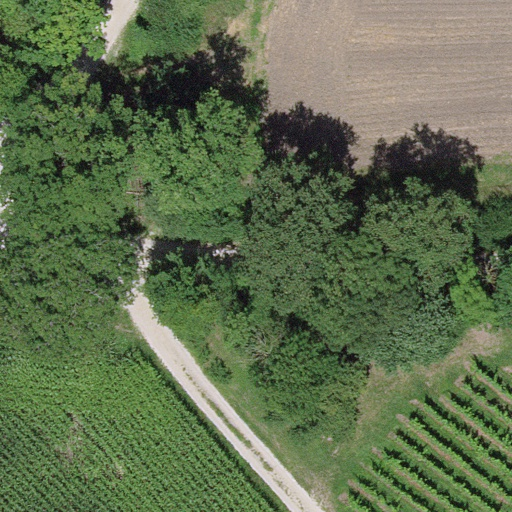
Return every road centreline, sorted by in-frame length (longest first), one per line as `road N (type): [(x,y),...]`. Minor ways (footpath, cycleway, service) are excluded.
road 1 (track): [(511,283),(352,245),(139,254),(0,231)]
road 2 (track): [(310,511),(150,319),(140,296),(139,254)]
road 3 (track): [(99,0),(0,135)]
